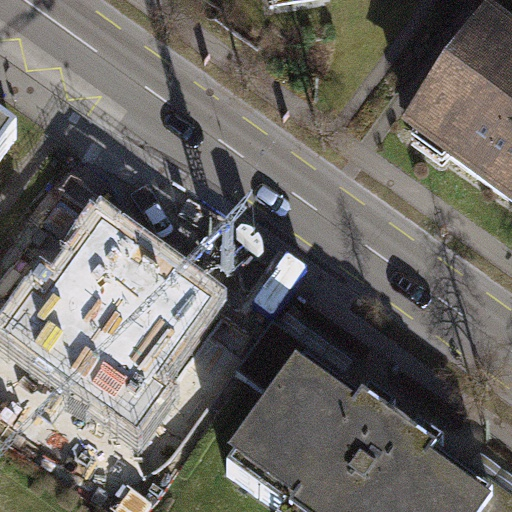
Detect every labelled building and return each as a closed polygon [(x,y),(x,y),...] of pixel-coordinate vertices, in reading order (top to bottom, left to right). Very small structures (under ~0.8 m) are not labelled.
[(263,0),(268,28),(326,18),(322,0),(263,0)] [(511,63),(486,46),(406,166),(511,236),(511,63)] [(0,120),(0,140),(10,128),(0,120)] [(36,299),(5,340),(139,437),(166,399),(153,390),(213,309),(104,230),(47,307),(36,299)] [(287,405),(235,474),(286,511),(511,511),(511,490),(482,469),(477,476),(457,462),(462,456),(384,399),(379,404),(356,387),(362,378),(291,326),(252,379),(287,405)]
